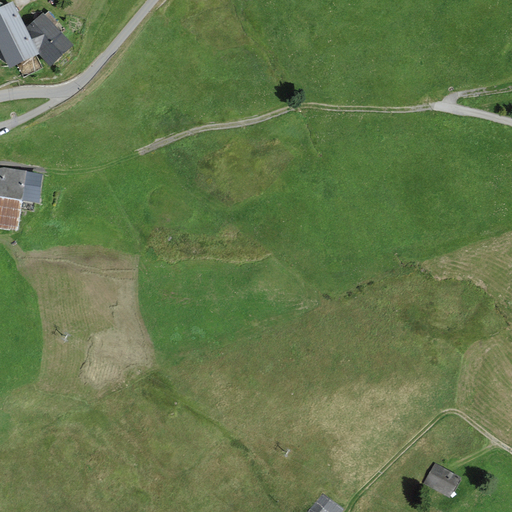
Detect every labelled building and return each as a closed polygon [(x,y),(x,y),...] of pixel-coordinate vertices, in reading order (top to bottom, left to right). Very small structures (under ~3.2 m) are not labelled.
[(17,1),(0,9),(0,40),(14,69),(43,54),(44,54),(30,27),(17,1)] [(77,46),(47,13),(30,27),(44,54),(43,54),(55,67),(77,46)] [(48,174),(1,167),(0,177),(0,225),(24,228),(28,200),(44,202),(48,174)] [(465,476),(440,463),(428,485),(452,498),(465,476)] [(348,511),(351,508),(324,493),(313,511),(348,511)]
